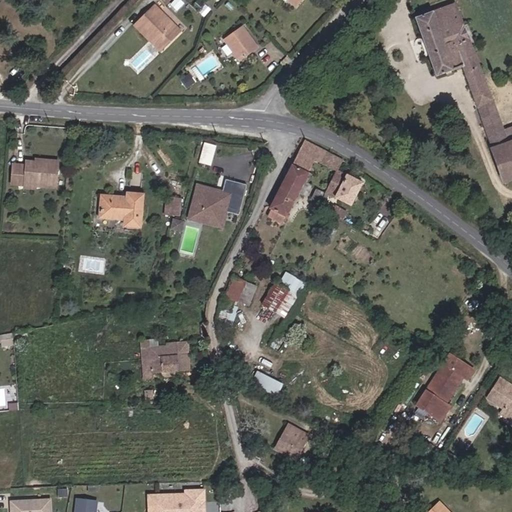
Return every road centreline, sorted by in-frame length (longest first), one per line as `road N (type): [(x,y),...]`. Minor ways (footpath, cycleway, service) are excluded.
road 1 (residential): [(291,123),(285,154),(218,298),(214,326),(248,480)]
road 2 (tertiary): [(291,123),(329,136),(436,201),(511,268)]
road 3 (tertiary): [(0,104),(264,118)]
road 4 (unclassified): [(264,118),(273,95),(358,0)]
